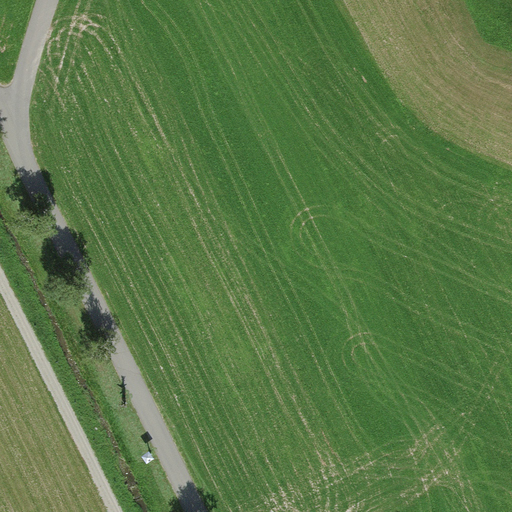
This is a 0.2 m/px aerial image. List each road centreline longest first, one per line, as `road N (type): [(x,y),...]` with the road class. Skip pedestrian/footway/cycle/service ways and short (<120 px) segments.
road 1 (unclassified): [(196,511),(11,130)]
road 2 (track): [(0,282),(112,511)]
road 3 (unclassified): [(11,130),(49,0)]
